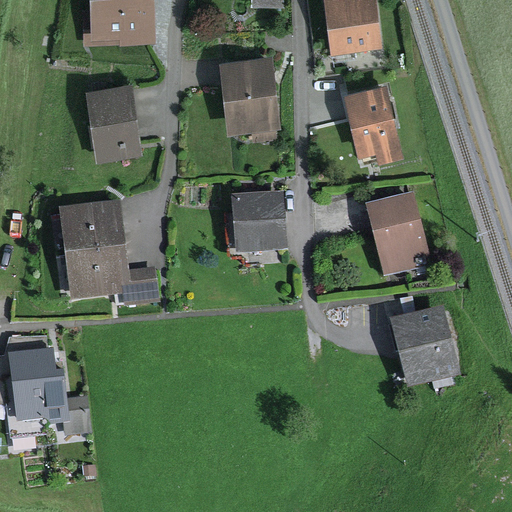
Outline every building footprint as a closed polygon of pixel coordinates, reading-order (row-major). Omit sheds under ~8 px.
[(148,0),(91,0),(93,34),(150,31),(148,0)] [(367,0),(325,0),(332,47),(374,41),(367,0)] [(266,63),(221,68),(228,124),(273,118),(266,63)] [(138,76),(93,81),(100,148),(144,144),(143,127),(139,85),(138,76)] [(164,83),(139,85),(143,127),(168,124),(164,83)] [(399,149),(384,85),(345,94),(357,147),(376,143),(378,154),(399,149)] [(412,198),(366,211),(384,273),(415,264),(411,251),(425,247),(412,198)] [(279,200),(234,204),(238,248),(282,244),(279,200)] [(117,206),(66,212),(76,294),(127,288),(129,302),(154,299),(150,273),(125,276),(117,206)] [(390,329),(405,391),(453,380),(437,318),(390,329)] [(50,337),(3,344),(13,416),(61,409),(50,337)]
